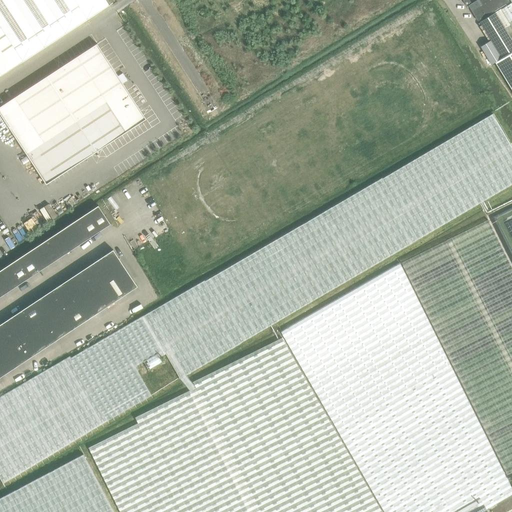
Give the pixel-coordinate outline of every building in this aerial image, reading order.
[(0,0),(0,77),(108,5),(105,0),(0,0)] [(500,0),(476,0),(464,8),(473,23),(504,4),(500,0)] [(511,0),(508,0),(511,3),(495,12),(511,39),(511,0)] [(491,40),(502,58),(511,52),(511,39),(495,12),(479,22),(491,40)] [(495,62),(502,58),(491,40),(480,47),(491,65),(495,62)] [(96,44),(0,106),(0,113),(46,184),(145,119),(96,44)] [(511,52),(502,58),(495,62),(511,90),(511,52)] [(0,478),(3,484),(17,475),(95,429),(151,395),(134,367),(143,362),(148,370),(162,362),(157,354),(162,351),(179,380),(180,379),(181,381),(184,384),(190,392),(196,388),(189,381),(187,377),(186,376),(266,329),(347,281),(418,241),(417,240),(448,222),(511,184),(511,148),(492,115),(436,147),(381,180),(380,178),(322,213),(215,275),(142,317),(108,336),(71,358),(70,356),(44,371),(0,396),(0,478)] [(98,206),(88,213),(78,219),(90,237),(110,224),(98,206)] [(78,219),(68,226),(80,244),(90,237),(78,219)] [(511,473),(511,269),(487,220),(424,252),(401,264),(417,296),(435,332),(473,409),(506,476),(511,473)] [(68,226),(58,232),(70,251),(80,244),(68,226)] [(58,232),(48,239),(60,257),(70,251),(58,232)] [(48,239),(38,246),(50,264),(60,257),(48,239)] [(38,246),(28,252),(40,271),(50,264),(38,246)] [(83,270),(95,288),(107,307),(137,287),(113,250),(83,270)] [(28,252),(18,259),(30,277),(40,271),(28,252)] [(18,259),(8,266),(20,284),(30,277),(18,259)] [(455,511),(479,498),(486,510),(511,494),(511,490),(509,484),(431,327),(400,264),(349,293),(281,332),(293,352),(319,399),(357,466),(383,511),(430,511),(431,511),(455,511)] [(8,266),(0,270),(0,275),(10,290),(20,284),(8,266)] [(83,270),(73,277),(85,295),(95,288),(83,270)] [(0,275),(0,297),(10,290),(0,275)] [(73,277),(63,283),(75,302),(85,295),(73,277)] [(63,283),(53,290),(65,308),(75,302),(63,283)] [(97,313),(107,307),(95,288),(85,295),(97,313)] [(53,290),(43,296),(55,315),(65,308),(53,290)] [(87,320),(97,313),(85,295),(75,302),(87,320)] [(43,296),(33,303),(45,321),(55,315),(43,296)] [(77,327),(87,320),(75,302),(65,308),(77,327)] [(33,303),(23,310),(35,328),(45,321),(33,303)] [(67,333),(77,327),(65,308),(55,315),(67,333)] [(23,310),(13,316),(25,335),(35,328),(23,310)] [(57,340),(67,333),(55,315),(45,321),(57,340)] [(13,316),(3,323),(15,341),(25,335),(13,316)] [(47,346),(57,340),(45,321),(35,328),(47,346)] [(3,323),(0,324),(0,340),(5,348),(15,341),(3,323)] [(37,353),(47,346),(35,328),(25,335),(37,353)] [(27,360),(37,353),(25,335),(15,341),(27,360)] [(381,511),(349,454),(310,386),(282,337),(194,382),(196,388),(190,392),(170,401),(136,418),(139,424),(89,448),(112,496),(120,511),(381,511)] [(17,366),(27,360),(15,341),(5,348),(17,366)] [(0,362),(7,373),(17,366),(5,348),(0,350),(0,362)] [(0,498),(0,511),(113,511),(83,455),(0,498)] [(487,511),(486,510),(479,498),(455,511),(487,511)]
